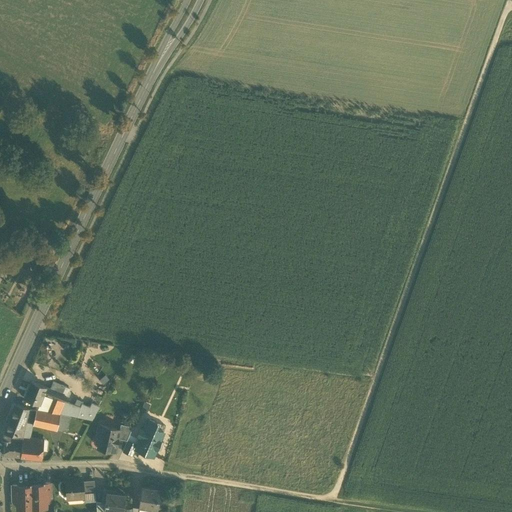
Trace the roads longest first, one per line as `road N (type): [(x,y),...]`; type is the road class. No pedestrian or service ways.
road 1 (track): [(330,499),(507,4)]
road 2 (secondary): [(0,412),(52,286),(192,0)]
road 3 (residential): [(6,467),(184,478)]
road 4 (track): [(184,478),(330,499)]
